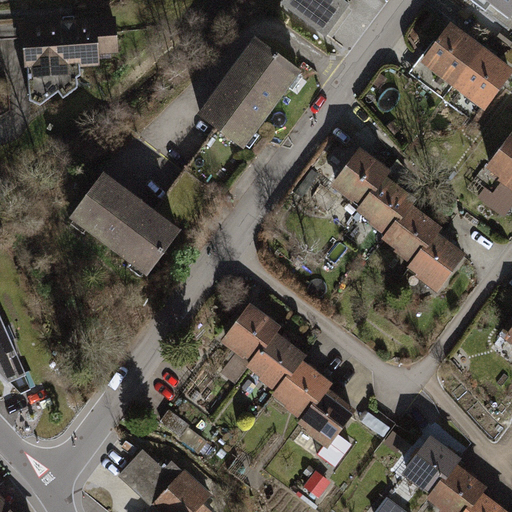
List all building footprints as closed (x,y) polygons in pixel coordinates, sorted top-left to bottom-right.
[(350,4),(344,0),(284,0),(281,5),(326,37),(350,4)] [(511,0),(477,0),(506,21),(511,13),(511,0)] [(114,20),(15,28),(16,52),(20,96),(43,114),(97,70),(118,69),(114,20)] [(481,53),(446,27),(408,76),(443,103),(452,91),(481,53)] [(257,43),(192,126),(206,137),(178,175),(210,201),(306,81),(257,43)] [(481,53),(452,91),(479,112),(508,74),(481,53)] [(511,137),(481,180),(511,201),(511,137)] [(357,151),(329,187),(357,208),(381,178),(384,173),(357,151)] [(61,213),(144,281),(210,201),(178,175),(150,209),(99,167),(61,213)] [(381,178),(357,208),(354,212),(382,233),(405,204),(409,199),(381,178)] [(382,233),(378,239),(407,260),(428,230),(433,223),(405,204),(382,233)] [(463,255),(428,230),(407,260),(402,268),(436,292),(463,255)] [(248,308),(220,343),(248,364),(272,335),(275,330),(248,308)] [(25,377),(0,320),(0,377),(8,384),(25,377)] [(272,335),(248,364),(244,369),(270,391),(295,361),(299,356),(272,335)] [(270,391),(267,396),(296,419),(319,387),(323,381),(295,361),(270,391)] [(354,411),(319,387),(296,419),(291,424),(325,448),(317,459),(337,474),(354,448),(336,436),(354,411)] [(168,411),(161,422),(201,447),(208,436),(168,411)] [(428,438),(400,473),(428,494),(452,464),(455,460),(428,438)] [(142,449),(119,476),(160,511),(214,511),(204,503),(213,493),(184,469),(183,470),(172,460),(170,462),(167,459),(161,465),(142,449)] [(452,464),(428,494),(424,499),(441,511),(456,511),(473,490),(478,483),(452,464)] [(330,485),(316,475),(304,491),(318,501),(330,485)] [(456,511),(502,511),(503,511),(473,490),(456,511)]
